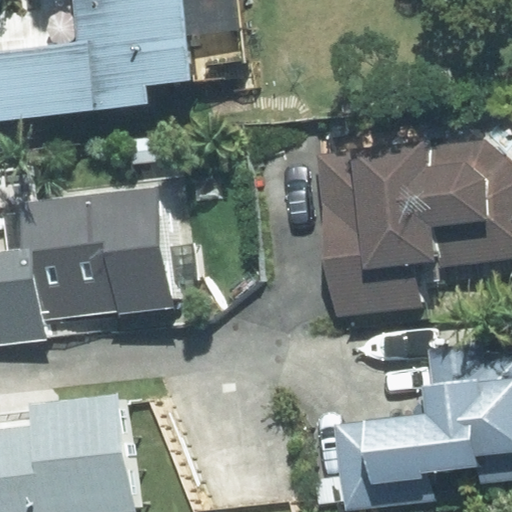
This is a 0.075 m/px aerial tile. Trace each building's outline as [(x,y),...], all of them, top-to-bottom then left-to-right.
[(0,47),(0,116),(158,98),(156,79),(205,74),(196,0),(82,0),(86,38),(0,47)] [(173,136),(143,138),(145,160),(175,158),(173,136)] [(511,257),(511,151),(494,137),(441,142),(441,139),(367,147),(367,148),(329,152),(345,315),(431,306),(425,260),(449,258),(450,264),(511,257)] [(237,178),(193,183),(202,263),(245,259),(237,178)] [(165,190),(22,204),(27,252),(0,254),(0,350),(51,345),(49,325),(177,313),(165,190)] [(511,350),(492,353),(490,340),(435,346),(439,379),(434,380),(438,408),(338,420),(348,507),(440,497),(437,468),(485,461),(487,479),(511,476),(511,350)] [(136,388),(44,398),(46,422),(0,427),(0,511),(88,511),(149,505),(136,388)]
